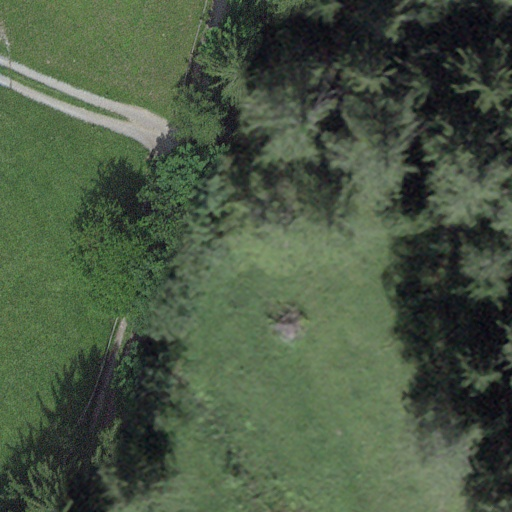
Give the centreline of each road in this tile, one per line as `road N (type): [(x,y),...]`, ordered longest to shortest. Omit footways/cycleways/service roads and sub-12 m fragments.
road 1 (track): [(74,511),(221,0)]
road 2 (track): [(0,69),(182,137)]
